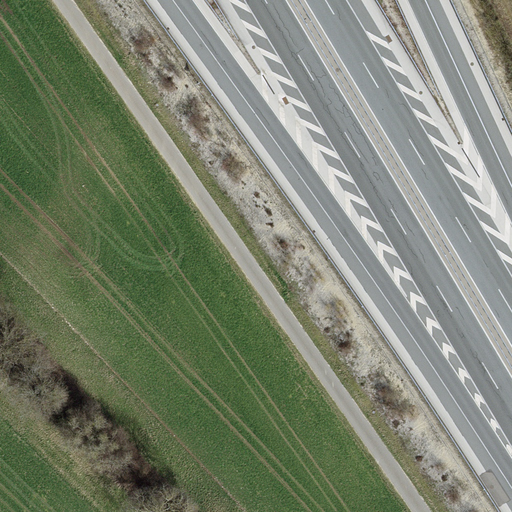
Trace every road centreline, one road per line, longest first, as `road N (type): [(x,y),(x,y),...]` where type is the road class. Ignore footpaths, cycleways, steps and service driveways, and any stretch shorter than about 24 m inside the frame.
road 1 (motorway): [(181,0),(511,474)]
road 2 (motorway): [(267,0),(511,408)]
road 3 (motorway): [(511,307),(328,0)]
road 4 (motorway): [(511,201),(416,0)]
